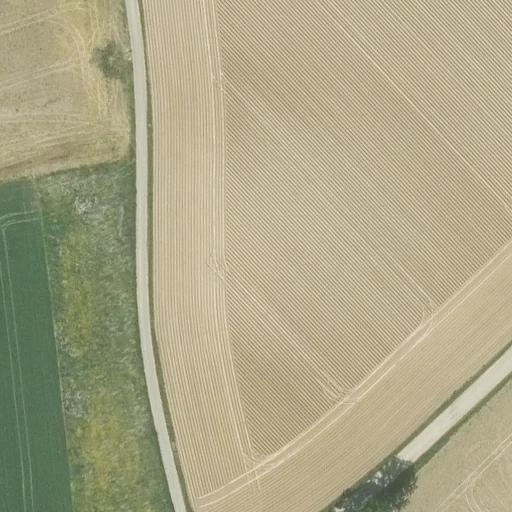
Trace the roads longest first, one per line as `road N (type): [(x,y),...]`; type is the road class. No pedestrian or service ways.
road 1 (unclassified): [(178,511),(138,324),(137,101),(125,0)]
road 2 (unclassified): [(338,511),(511,355)]
